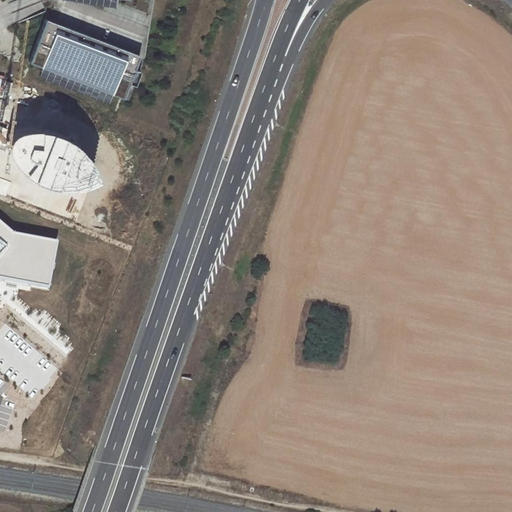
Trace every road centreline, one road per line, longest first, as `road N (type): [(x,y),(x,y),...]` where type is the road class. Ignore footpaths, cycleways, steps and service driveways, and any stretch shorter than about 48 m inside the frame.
road 1 (primary): [(264,0),(91,511)]
road 2 (primary): [(115,511),(275,55)]
road 3 (track): [(0,452),(355,511)]
road 4 (unknown): [(0,22),(49,2),(149,32)]
